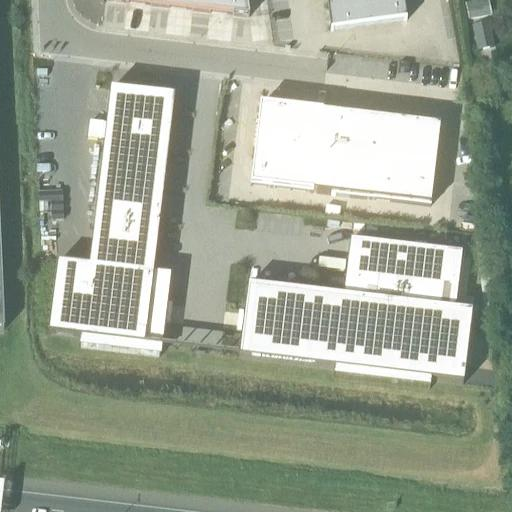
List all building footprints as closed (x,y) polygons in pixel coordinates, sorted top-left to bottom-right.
[(245,0),(120,0),(247,17),(245,0)] [(364,4),(363,0),(324,0),(326,10),(364,4)] [(401,0),(392,0),(364,4),(367,27),(405,21),(401,0)] [(469,21),(492,17),(488,0),(465,4),(469,21)] [(367,27),(364,4),(326,10),(329,32),(367,27)] [(488,25),(473,28),(477,52),(493,49),(488,25)] [(56,264),(48,336),(80,340),(79,349),(80,348),(160,358),(169,279),(153,277),(174,99),(110,92),(89,268),(56,264)] [(260,107),(250,187),(430,209),(440,128),(260,107)] [(247,289),(239,361),(335,372),(334,380),(429,391),(430,383),(462,386),(471,315),(455,313),(461,257),(350,244),(344,300),(247,289)]
